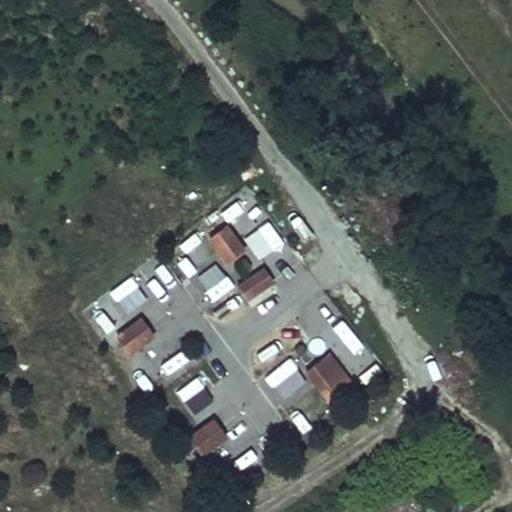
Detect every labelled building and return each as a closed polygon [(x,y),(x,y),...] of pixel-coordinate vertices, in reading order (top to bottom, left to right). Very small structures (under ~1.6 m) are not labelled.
[(225,225),(210,237),(219,249),(234,237),(225,225)] [(228,261),(243,249),(234,237),(219,249),(228,261)] [(204,248),(181,265),(208,304),(232,287),(204,248)] [(237,284),(245,297),(272,279),(264,267),(237,284)] [(393,290),(382,300),(402,322),(413,312),(393,290)] [(342,315),(330,322),(344,347),(356,339),(342,315)] [(152,334),(141,318),(129,327),(140,343),(152,334)] [(117,336),(128,351),(140,343),(129,327),(117,336)] [(399,362),(410,352),(388,327),(377,336),(399,362)] [(176,339),(149,357),(165,383),(193,364),(176,339)] [(364,348),(349,358),(363,380),(379,369),(364,348)] [(349,382),(327,354),(306,371),(319,387),(326,382),(322,377),(330,370),(343,387),(349,382)] [(275,402),(307,386),(292,359),(261,376),(275,402)] [(319,387),(328,399),(343,387),(330,370),(322,377),(326,382),(319,387)] [(187,425),(198,417),(182,395),(171,403),(187,425)] [(223,435),(213,419),(200,427),(211,443),(223,435)] [(188,436),(198,452),(211,443),(200,427),(188,436)]
